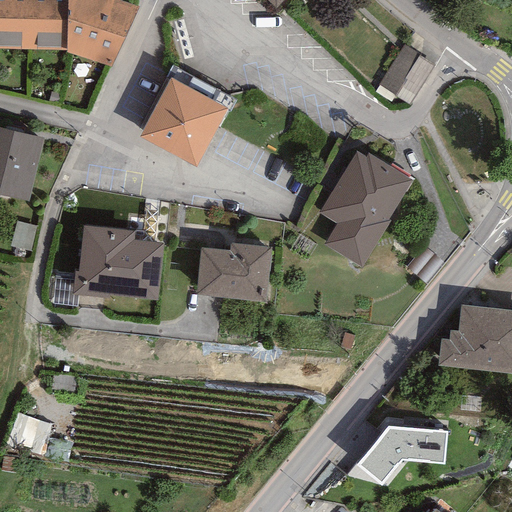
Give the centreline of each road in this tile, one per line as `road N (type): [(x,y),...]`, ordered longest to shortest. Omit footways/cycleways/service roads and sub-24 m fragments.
road 1 (tertiary): [(511,209),(263,511)]
road 2 (residential): [(157,0),(108,133),(0,105)]
road 3 (tertiary): [(511,84),(398,0)]
